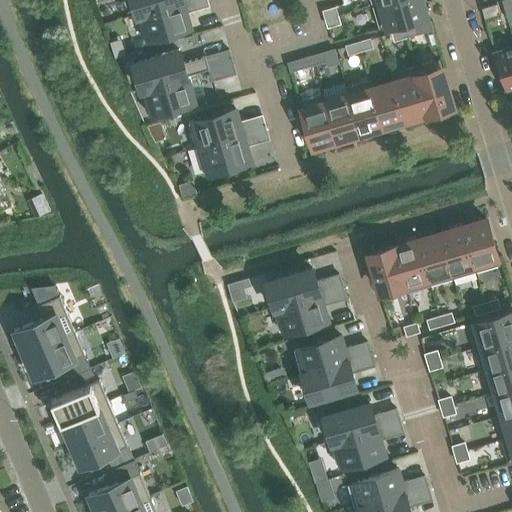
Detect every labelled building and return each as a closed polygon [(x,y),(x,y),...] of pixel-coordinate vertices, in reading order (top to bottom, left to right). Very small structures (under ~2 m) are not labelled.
[(132,0),(137,13),(180,0),(132,0)] [(209,4),(208,0),(180,0),(137,13),(144,37),(150,36),(190,24),(186,11),(209,4)] [(421,0),(389,0),(374,5),(381,28),(427,14),(422,0),(421,0)] [(511,0),(502,0),(506,9),(511,7),(511,0)] [(485,17),(501,13),(498,3),(482,7),(485,17)] [(327,18),(338,14),(336,6),(324,10),(327,18)] [(329,25),(340,22),(338,14),(327,18),(329,25)] [(407,35),(419,32),(416,24),(405,28),(407,35)] [(396,39),(407,35),(405,28),(393,31),(396,39)] [(373,46),(370,38),(359,42),(361,49),(373,46)] [(350,53),(361,49),(359,41),(347,45),(350,53)] [(506,89),(511,87),(511,45),(495,51),(506,89)] [(134,63),(141,87),(210,67),(207,56),(184,62),(180,49),(139,61),(140,62),(134,63)] [(229,49),(207,56),(210,67),(233,60),(229,49)] [(315,63),(327,59),(324,52),(313,55),(315,63)] [(315,63),(313,55),(301,58),(303,66),(315,63)] [(453,104),(440,58),(415,66),(428,110),(429,112),(453,104)] [(233,60),(210,67),(210,68),(213,79),(236,72),(233,60)] [(394,80),(405,117),(406,119),(420,114),(420,113),(428,110),(415,66),(392,73),(394,80)] [(210,67),(141,87),(148,112),(154,110),(154,111),(194,99),(187,75),(210,68),(210,67)] [(348,94),(359,131),(360,132),(374,128),(374,127),(382,124),(369,79),(346,86),(348,94)] [(373,87),(371,79),(369,79),(382,124),(383,125),(397,121),(397,120),(405,117),(394,80),(373,87)] [(327,100),(325,92),(323,93),(336,138),(337,139),(351,135),(351,134),(359,131),(348,94),(327,100)] [(328,140),(336,138),(323,93),(300,100),(314,146),(328,142),(328,140)] [(196,120),(190,122),(197,146),(266,126),(263,114),(240,121),(236,108),(196,120)] [(270,137),(266,126),(197,146),(204,170),(210,169),(210,170),(250,158),(247,144),(270,137)] [(473,223),(464,226),(478,270),(501,263),(487,217),(473,222),(473,223)] [(450,230),(441,232),(455,277),(478,270),(464,226),(463,221),(449,226),(450,230)] [(427,237),(418,239),(432,284),(455,277),(441,232),(441,231),(427,235),(427,237)] [(404,243),(395,246),(409,291),(432,284),(418,239),(417,235),(403,239),(404,243)] [(409,291),(395,246),(395,245),(370,252),(384,298),(409,291)] [(273,280),(267,281),(274,306),(320,292),(316,280),(312,267),(272,279),(273,280)] [(340,273),(316,280),(320,292),(343,285),(340,273)] [(249,276),(242,278),(245,287),(252,285),(249,276)] [(343,285),(320,292),(323,304),(347,297),(343,285)] [(320,292),(274,306),(281,330),(287,328),(287,329),(327,317),(323,304),(320,292)] [(44,316),(15,329),(24,352),(76,330),(60,294),(39,303),(44,316)] [(498,299),(486,302),(488,310),(500,306),(498,299)] [(488,310),(486,302),(475,305),(477,313),(488,310)] [(511,310),(468,323),(476,348),(511,336),(511,310)] [(452,312),(440,316),(442,323),(454,320),(452,312)] [(442,323),(440,316),(429,319),(431,327),(442,323)] [(406,326),(408,333),(419,330),(417,322),(406,326)] [(76,330),(24,352),(34,375),(64,363),(70,376),(80,371),(91,367),(76,330)] [(348,359),(345,347),(341,334),(301,346),(301,347),(295,349),(302,373),(348,359)] [(511,336),(476,348),(482,371),(511,361),(511,336)] [(368,340),(345,347),(348,359),(372,353),(368,340)] [(426,353),(428,361),(440,357),(437,349),(426,353)] [(372,353),(348,359),(352,371),(375,364),(372,353)] [(440,357),(428,361),(431,369),(442,365),(440,357)] [(348,359),(302,373),(309,397),(315,395),(315,396),(356,384),(352,371),(348,359)] [(489,394),(497,391),(511,386),(511,361),(482,371),(489,394)] [(91,367),(80,371),(83,379),(95,374),(91,367)] [(272,370),(266,372),(270,381),(275,380),(272,370)] [(100,379),(52,399),(61,420),(109,400),(100,379)] [(511,386),(497,391),(504,415),(511,412),(511,386)] [(135,389),(124,393),(127,401),(138,396),(135,389)] [(439,399),(442,407),(453,403),(451,395),(439,399)] [(109,400),(61,420),(71,442),(119,422),(109,400)] [(330,414),(324,415),(331,440),(377,426),(374,414),(370,401),(330,413),(330,414)] [(453,403),(442,407),(444,415),(456,411),(453,403)] [(397,407),(374,414),(377,426),(401,419),(397,407)] [(314,408),(306,410),(307,416),(315,414),(314,408)] [(496,417),(503,440),(511,437),(511,412),(504,415),(496,417)] [(401,419),(377,426),(381,438),(404,431),(401,419)] [(119,422),(71,442),(81,465),(128,445),(119,422)] [(377,426),(331,440),(338,464),(344,462),(344,463),(385,451),(381,438),(377,426)] [(511,437),(503,440),(510,463),(511,461),(511,437)] [(453,445),(456,453),(467,449),(465,441),(453,445)] [(467,449),(456,453),(458,461),(470,457),(467,449)] [(121,455),(110,459),(113,467),(125,462),(121,455)] [(119,480),(89,493),(97,511),(108,511),(151,494),(135,458),(125,462),(113,467),(119,480)] [(406,494),(402,481),(398,468),(358,480),(358,481),(352,483),(359,507),(406,494)] [(324,470),(314,473),(316,481),(326,478),(324,470)] [(425,475),(402,481),(406,494),(429,487),(425,475)] [(324,480),(318,482),(323,499),(329,498),(324,480)] [(188,484),(177,489),(183,504),(195,499),(188,484)] [(429,487),(406,494),(409,505),(432,498),(429,487)] [(158,511),(151,494),(108,511),(158,511)] [(406,494),(359,507),(360,511),(410,511),(409,505),(406,494)]
